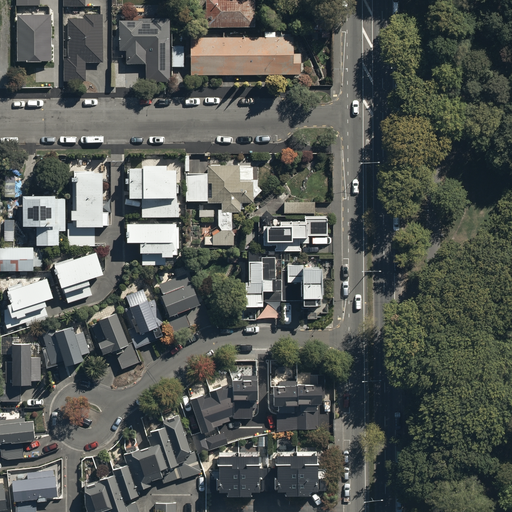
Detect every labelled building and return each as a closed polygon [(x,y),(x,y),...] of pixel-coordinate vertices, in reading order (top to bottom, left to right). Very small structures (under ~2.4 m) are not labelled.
[(203,0),(204,28),(252,28),(251,0),(203,0)] [(61,55),(61,83),(85,83),(85,64),(99,64),(100,14),(81,14),(81,18),(68,18),(67,55),(61,55)] [(51,64),(50,16),(16,16),(16,64),(51,64)] [(168,83),(168,19),(117,19),(117,52),(123,52),(123,65),(144,65),(143,83),(168,83)] [(188,38),(188,76),(296,77),(297,55),(290,55),(290,38),(188,38)] [(184,44),(172,44),(172,64),(184,64),(184,44)] [(181,217),(180,165),(139,165),(139,170),(126,170),(126,199),(139,199),(139,217),(181,217)] [(237,169),(212,169),(212,176),(187,175),(187,202),(199,202),(199,217),(214,217),(214,202),(220,202),(220,213),(240,213),(240,203),(251,203),(251,182),(237,182),(237,169)] [(99,227),(99,173),(73,173),(74,210),(70,211),(70,224),(66,224),(66,245),(92,245),(92,227),(99,227)] [(5,183),(5,194),(15,194),(15,183),(5,183)] [(63,232),(63,197),(21,197),(21,227),(35,227),(35,246),(58,246),(58,232),(63,232)] [(281,202),(282,213),(312,213),(312,202),(281,202)] [(14,238),(14,217),(4,217),(4,238),(14,238)] [(264,229),(264,241),(289,241),(289,238),(305,238),(305,236),(324,236),(324,220),(303,220),(303,224),(279,224),(279,229),(264,229)] [(174,225),(124,224),(124,243),(137,243),(137,252),(159,252),(159,257),(170,257),(170,250),(174,250),(174,225)] [(0,246),(0,264),(4,265),(4,270),(33,270),(33,266),(41,267),(42,247),(0,246)] [(94,253),(54,265),(67,305),(93,297),(87,281),(101,276),(94,253)] [(259,261),(246,261),(246,281),(243,281),(243,306),(261,306),(261,300),(279,300),(279,278),(274,278),(273,256),(259,256),(259,261)] [(320,305),(319,268),(280,268),(281,301),(299,301),(299,306),(320,305)] [(160,313),(168,333),(188,326),(183,312),(198,306),(186,274),(157,285),(166,311),(160,313)] [(51,299),(43,276),(5,290),(10,305),(2,308),(9,328),(46,315),(42,302),(51,299)] [(142,289),(123,297),(127,306),(121,308),(136,344),(165,332),(151,298),(146,300),(142,289)] [(125,344),(112,312),(95,319),(103,339),(95,342),(100,354),(125,344)] [(56,326),(39,331),(45,350),(41,351),(47,370),(81,360),(79,355),(87,353),(81,332),(73,334),(71,328),(58,332),(56,326)] [(31,345),(11,345),(11,385),(30,385),(30,380),(40,380),(40,357),(31,357),(31,345)] [(325,398),(324,375),(310,375),(311,385),(297,385),(298,404),(301,404),(301,411),(317,410),(316,403),(321,403),(321,398),(325,398)] [(233,381),(233,386),(234,415),(234,418),(252,418),(252,402),(257,402),(256,376),(242,376),(242,380),(233,381)] [(298,405),(298,404),(297,385),(297,381),(280,381),(280,386),(274,386),(274,405),(279,405),(279,412),(294,412),(294,405),(298,405)] [(210,392),(211,397),(219,420),(234,415),(233,386),(223,390),(222,388),(210,392)] [(203,396),(191,400),(202,432),(203,432),(214,428),(212,422),(219,420),(211,397),(204,399),(203,396)] [(318,428),(318,410),(317,410),(301,411),(297,411),(297,412),(297,429),(318,428)] [(297,429),(297,412),(277,412),(278,432),(297,429)] [(179,415),(163,420),(166,427),(182,477),(183,478),(198,473),(199,469),(202,468),(196,451),(191,452),(179,415)] [(32,421),(0,421),(0,459),(24,459),(23,444),(33,444),(32,421)] [(182,477),(166,427),(151,432),(152,435),(148,437),(151,446),(145,448),(139,450),(139,449),(127,453),(124,454),(128,465),(137,491),(151,486),(150,481),(155,480),(162,477),(164,483),(182,477)] [(202,432),(192,436),(198,454),(209,450),(205,439),(203,432),(202,432)] [(205,439),(209,450),(228,444),(224,433),(220,434),(205,439)] [(286,495),(297,495),(297,455),(277,456),(278,491),(286,491),(286,495)] [(317,455),(297,455),(297,495),(309,495),(309,491),(317,491),(317,455)] [(228,496),(239,496),(239,456),(219,456),(220,492),(228,492),(228,496)] [(259,456),(239,456),(239,496),(251,496),(251,492),(259,492),(259,456)] [(137,491),(128,465),(114,470),(115,474),(124,500),(138,496),(137,491)] [(28,477),(11,479),(13,501),(37,499),(37,503),(47,502),(47,499),(56,498),(53,471),(28,474),(28,477)] [(125,505),(124,500),(115,474),(100,479),(101,481),(110,511),(138,511),(136,502),(125,505)] [(110,511),(101,481),(85,486),(85,501),(88,511),(110,511)] [(155,503),(155,511),(176,511),(177,503),(155,503)]
